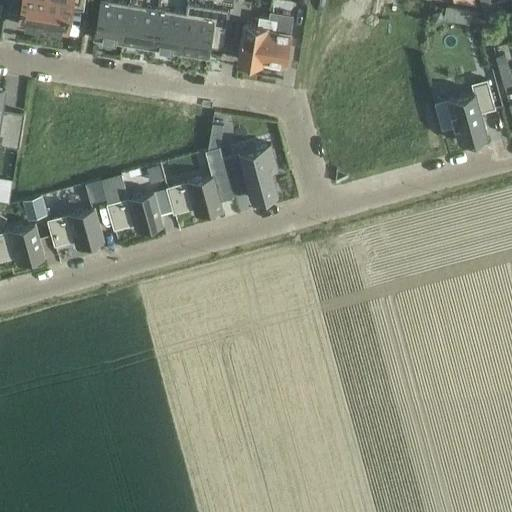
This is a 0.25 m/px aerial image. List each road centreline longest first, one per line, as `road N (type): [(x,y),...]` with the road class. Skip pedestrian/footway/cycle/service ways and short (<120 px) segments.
road 1 (residential): [(0,59),(274,101),(293,117),(321,208)]
road 2 (residential): [(321,208),(0,298)]
road 3 (residential): [(511,160),(321,208)]
